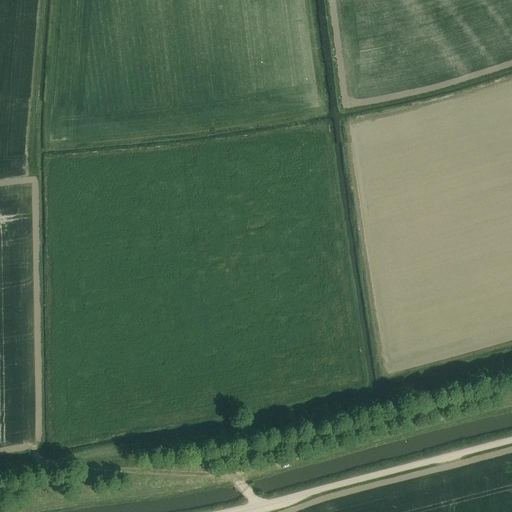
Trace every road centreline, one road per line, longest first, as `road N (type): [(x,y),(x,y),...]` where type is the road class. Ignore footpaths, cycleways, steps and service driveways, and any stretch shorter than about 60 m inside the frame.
road 1 (track): [(0,470),(268,422),(511,362)]
road 2 (track): [(17,511),(230,478),(511,405)]
road 3 (unclassified): [(226,511),(511,439)]
road 4 (track): [(256,504),(224,476),(47,463),(34,449)]
